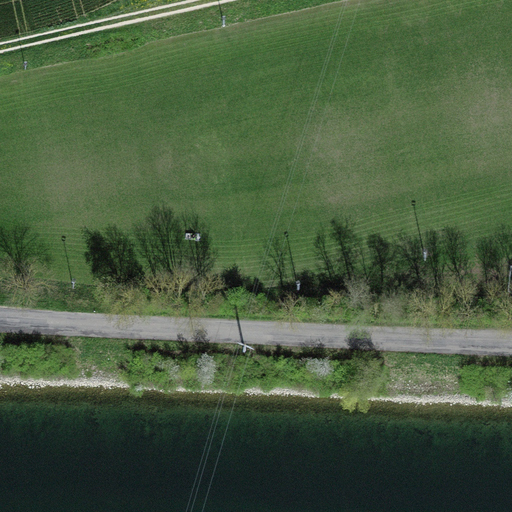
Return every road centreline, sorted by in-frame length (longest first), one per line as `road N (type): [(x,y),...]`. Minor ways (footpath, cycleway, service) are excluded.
road 1 (unclassified): [(0,321),(511,342)]
road 2 (track): [(0,53),(244,0)]
